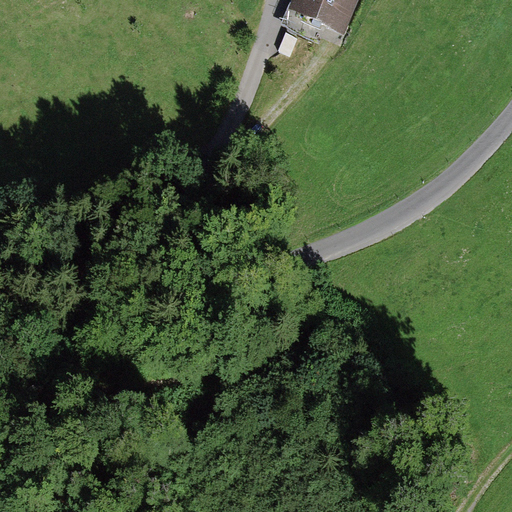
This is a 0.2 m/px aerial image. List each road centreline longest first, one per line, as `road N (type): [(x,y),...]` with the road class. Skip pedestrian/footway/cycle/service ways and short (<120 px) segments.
road 1 (residential): [(511,113),(460,170),(389,222),(74,353)]
road 2 (residential): [(74,353),(249,75),(262,0)]
